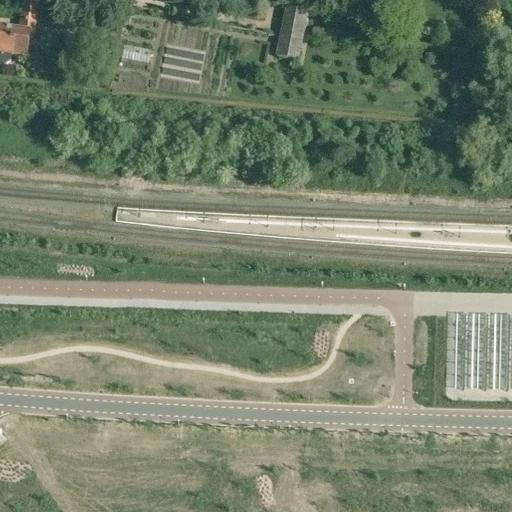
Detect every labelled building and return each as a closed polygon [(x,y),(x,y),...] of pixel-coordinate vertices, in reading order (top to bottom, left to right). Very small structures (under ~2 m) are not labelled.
[(0,67),(5,68),(11,64),(12,56),(27,58),(30,40),(33,41),(38,0),(23,0),(19,32),(0,28),(0,67)] [(276,59),(299,63),(310,5),(304,4),(305,2),(294,0),(287,0),(279,37),(280,38),(276,59)] [(411,37),(422,40),(425,28),(414,26),(411,37)] [(121,61),(147,66),(150,53),(124,48),(121,61)] [(2,423),(22,425),(26,403),(6,400),(2,423)]
